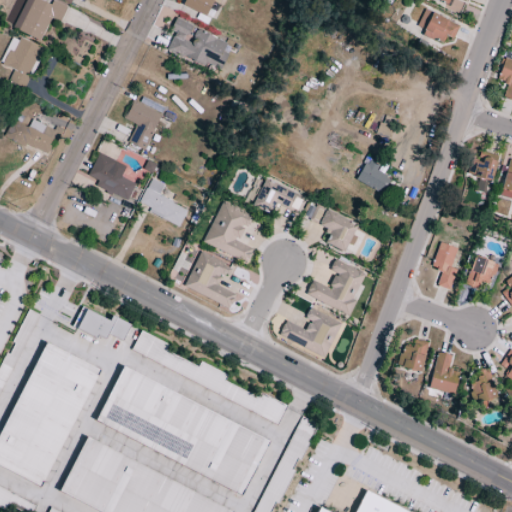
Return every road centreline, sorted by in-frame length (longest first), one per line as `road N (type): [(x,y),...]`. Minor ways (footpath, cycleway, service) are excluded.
road 1 (tertiary): [(0,220),(511,486)]
road 2 (residential): [(359,407),(500,0)]
road 3 (residential): [(30,236),(150,0)]
